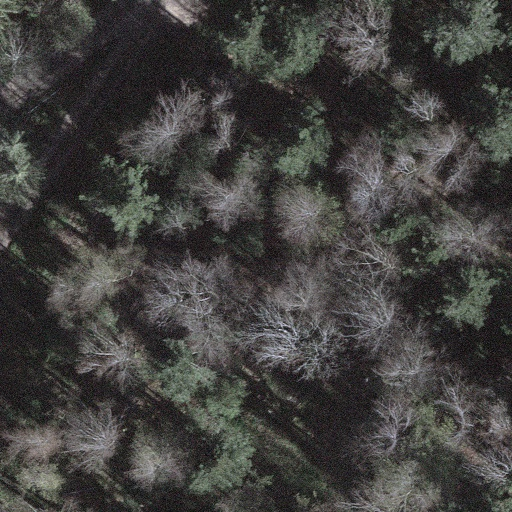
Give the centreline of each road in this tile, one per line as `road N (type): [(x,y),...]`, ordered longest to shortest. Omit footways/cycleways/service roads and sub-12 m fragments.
road 1 (track): [(0,230),(103,81),(141,6)]
road 2 (track): [(0,96),(147,0)]
